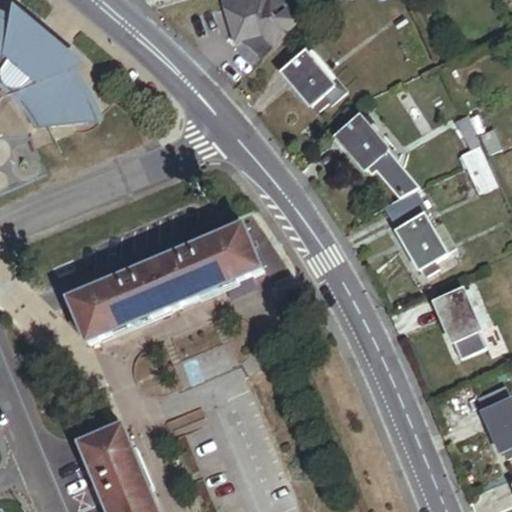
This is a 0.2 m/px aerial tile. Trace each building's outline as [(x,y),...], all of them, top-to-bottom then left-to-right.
[(231,42),(264,72),(304,28),(276,1),(273,3),(271,0),(223,14),(231,42)] [(28,103),(44,132),(79,129),(89,110),(71,82),(70,83),(51,66),(54,63),(46,57),(47,56),(33,43),(32,44),(24,38),(22,41),(2,24),(3,24),(0,23),(0,80),(1,81),(1,82),(1,83),(2,84),(2,85),(2,86),(3,88),(4,89),(5,90),(6,91),(7,91),(8,92),(9,93),(11,93),(12,93),(13,93),(14,93),(15,92),(22,106),(28,103)] [(329,91),(336,86),(310,55),(304,61),(329,91)] [(331,93),(329,91),(304,61),(282,78),(310,112),(313,110),(317,115),(327,107),(322,100),(331,93)] [(0,95),(1,96),(4,99),(7,101),(10,104),(12,107),(15,109),(18,112),(20,115),(22,118),(24,120),(26,123),(28,127),(30,130),(32,134),(44,132),(28,103),(22,106),(15,92),(14,93),(13,93),(12,93),(11,93),(9,93),(8,92),(7,91),(6,91),(5,90),(4,89),(3,88),(2,86),(2,85),(2,84),(1,83),(1,82),(1,81),(0,80),(0,95)] [(330,110),(345,97),(336,86),(329,91),(331,93),(322,100),(327,107),(330,110)] [(479,152),(466,122),(452,130),(468,157),(476,154),(479,152)] [(375,164),(385,156),(359,126),(358,124),(337,143),(364,174),(366,173),(370,179),(374,176),(381,171),(375,164)] [(487,158),(497,154),(490,137),(480,142),(487,158)] [(465,174),(482,167),(476,154),(468,157),(459,161),(465,174)] [(399,205),(419,195),(385,156),(375,164),(381,171),(374,176),(399,205)] [(477,199),(493,192),(482,167),(465,174),(477,199)] [(432,237),(438,233),(419,195),(399,205),(384,211),(399,240),(426,225),(432,237)] [(433,267),(446,260),(432,237),(426,225),(399,240),(419,274),(420,273),(425,281),(437,275),(433,267)] [(446,260),(456,254),(442,231),(438,233),(432,237),(446,260)] [(67,306),(84,348),(102,341),(204,300),(244,284),(261,277),(244,235),(205,250),(119,285),(67,306)] [(431,291),(441,285),(437,279),(428,285),(431,291)] [(479,336),(487,333),(470,295),(463,298),(479,336)] [(465,342),(479,336),(463,298),(434,310),(450,348),(454,347),(456,353),(468,348),(465,342)] [(482,420),(510,408),(505,394),(476,406),(482,420)] [(511,412),(510,408),(482,420),(502,467),(511,463),(511,412)] [(151,511),(150,508),(129,457),(121,438),(78,456),(96,497),(101,511),(151,511)]
